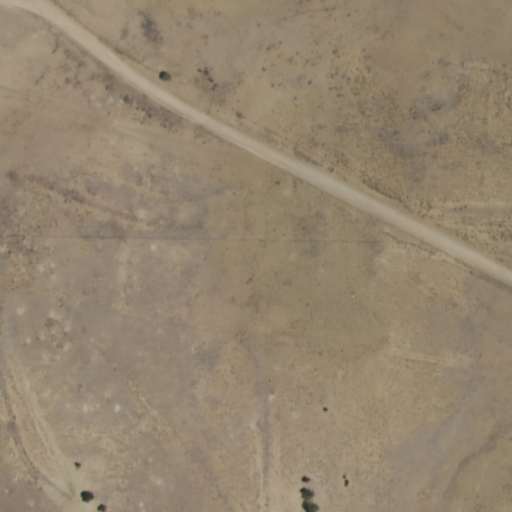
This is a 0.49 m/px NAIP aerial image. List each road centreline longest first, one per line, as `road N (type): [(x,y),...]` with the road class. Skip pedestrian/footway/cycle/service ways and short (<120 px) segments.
road 1 (residential): [(303,169),(184,110),(34,0)]
road 2 (residential): [(303,169),(0,94)]
road 3 (residential): [(511,275),(303,169)]
